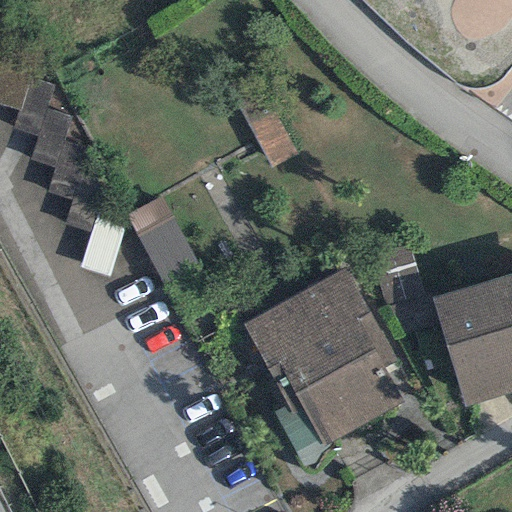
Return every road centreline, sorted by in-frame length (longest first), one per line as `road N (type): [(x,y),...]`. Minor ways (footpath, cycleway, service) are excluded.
road 1 (residential): [(511,156),(375,55),(325,0)]
road 2 (residential): [(393,511),(511,434)]
